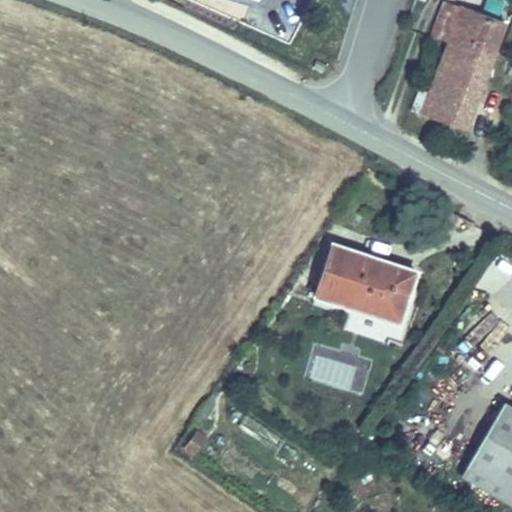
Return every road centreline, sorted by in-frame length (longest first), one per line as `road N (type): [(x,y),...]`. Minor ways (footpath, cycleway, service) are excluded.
road 1 (tertiary): [(338,119),(160,23),(98,0)]
road 2 (tertiary): [(511,206),(338,119)]
road 3 (unclassified): [(338,119),(386,0)]
